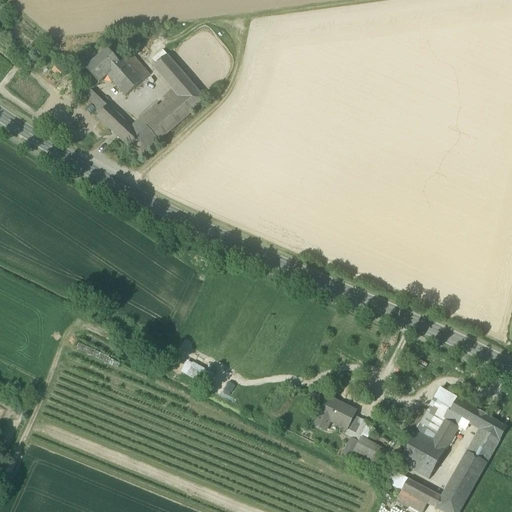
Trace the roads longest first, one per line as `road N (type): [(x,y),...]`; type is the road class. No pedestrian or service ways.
road 1 (tertiary): [(511,370),(189,224),(0,116)]
road 2 (track): [(377,0),(242,18)]
